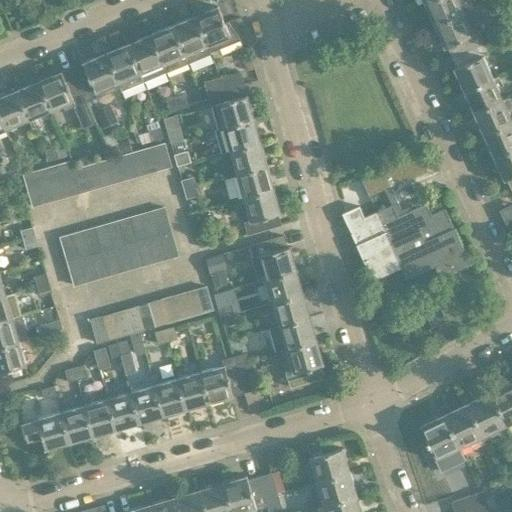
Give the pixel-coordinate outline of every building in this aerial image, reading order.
[(433,26),(472,8),(468,0),(431,0),(423,4),(433,26)] [(194,16),(210,53),(240,40),(228,22),(224,24),(217,6),(194,16)] [(452,57),(483,43),(478,32),(483,30),(472,8),(433,26),(443,48),(447,47),(452,57)] [(210,53),(194,16),(172,25),(188,64),(210,54),(210,53)] [(188,64),(172,25),(149,34),(165,73),(188,64)] [(165,73),(149,34),(127,44),(143,82),(165,73)] [(463,92),(493,78),(483,56),(488,54),(483,43),(452,57),(456,68),(453,69),(463,92)] [(143,82),(127,44),(105,53),(119,88),(121,92),(143,82)] [(119,88),(105,53),(82,62),(82,63),(72,68),(86,102),(119,88)] [(86,102),(72,68),(61,72),(61,71),(38,81),(50,111),(63,106),(64,111),(86,102)] [(240,73),(214,80),(217,92),(243,84),(240,73)] [(493,78),(463,92),(473,114),(503,100),(497,88),(503,86),(498,76),(493,78)] [(205,83),(208,94),(217,92),(214,80),(205,83)] [(50,111),(38,81),(15,90),(28,121),(50,111)] [(208,94),(218,129),(254,119),(247,95),(243,84),(217,92),(208,94)] [(28,121),(15,90),(0,96),(0,115),(6,130),(28,121)] [(185,95),(176,97),(179,109),(188,106),(185,95)] [(170,111),(179,109),(176,97),(167,100),(170,111)] [(503,100),(473,114),(483,136),(511,122),(511,120),(507,110),(511,107),(511,105),(509,98),(503,100)] [(97,111),(104,127),(116,122),(109,105),(97,111)] [(221,154),(229,151),(261,142),(254,119),(218,129),(215,130),(221,154)] [(493,158),(511,149),(511,122),(483,136),(493,158)] [(160,128),(148,132),(151,141),(162,138),(160,128)] [(168,135),(170,143),(183,139),(181,131),(168,135)] [(120,154),(131,151),(128,140),(117,144),(120,154)] [(267,166),(261,142),(229,151),(235,175),(267,166)] [(153,147),(159,170),(171,167),(164,144),(153,147)] [(153,147),(141,150),(148,173),(159,170),(153,147)] [(51,148),(44,150),(47,161),(58,158),(56,151),(51,148)] [(511,189),(511,149),(493,158),(503,181),(506,179),(511,189)] [(148,173),(141,150),(129,153),(136,177),(148,173)] [(419,152),(362,178),(370,196),(427,170),(419,152)] [(129,153),(118,157),(125,180),(136,177),(129,153)] [(78,158),(81,167),(96,163),(94,154),(78,158)] [(174,157),(177,166),(189,163),(186,154),(174,157)] [(125,180),(118,157),(106,160),(113,183),(125,180)] [(106,160),(95,163),(101,186),(113,183),(106,160)] [(70,161),(58,165),(60,173),(72,170),(70,161)] [(101,186),(95,163),(83,167),(90,190),(101,186)] [(60,173),(58,165),(46,168),(49,177),(60,173)] [(235,175),(231,176),(238,199),(242,198),(274,189),(267,166),(235,175)] [(83,167),(72,170),(78,193),(90,190),(83,167)] [(46,168),(35,171),(37,180),(49,177),(46,168)] [(67,196),(78,193),(72,170),(60,173),(67,196)] [(23,175),(26,183),(37,180),(35,171),(23,175)] [(67,196),(60,173),(49,177),(55,200),(67,196)] [(55,200),(49,177),(37,180),(44,203),(55,200)] [(184,190),(195,186),(193,177),(181,181),(184,190)] [(44,203),(37,180),(26,183),(32,206),(44,203)] [(198,195),(195,186),(184,190),(186,199),(198,195)] [(281,213),(274,189),(242,198),(249,221),(244,223),(247,234),(280,225),(277,214),(281,213)] [(342,214),(372,280),(401,267),(406,279),(435,266),(440,277),(470,264),(445,209),(431,215),(426,203),(397,216),(392,205),(364,217),(359,206),(342,214)] [(152,211),(159,235),(171,232),(164,207),(152,211)] [(148,238),(159,235),(152,211),(141,214),(148,238)] [(136,241),(148,238),(141,214),(129,217),(136,241)] [(125,245),(136,241),(129,217),(118,221),(125,245)] [(113,248),(125,245),(118,221),(106,224),(113,248)] [(102,251),(113,248),(106,224),(95,227),(102,251)] [(21,231),(23,240),(35,236),(32,227),(21,231)] [(90,255),(102,251),(95,227),(83,231),(90,255)] [(72,234),(78,258),(90,255),(83,231),(72,234)] [(171,232),(159,235),(166,259),(178,256),(171,232)] [(60,237),(67,261),(78,258),(72,234),(60,237)] [(155,262),(166,259),(159,235),(148,238),(155,262)] [(35,236),(23,240),(26,249),(37,245),(35,236)] [(258,281),(265,279),(297,270),(290,246),(286,247),(283,236),(251,246),(254,256),(251,257),(258,281)] [(143,266),(155,262),(148,238),(136,241),(143,266)] [(143,266),(136,241),(125,245),(132,269),(143,266)] [(120,272),(132,269),(125,245),(113,248),(120,272)] [(108,275),(120,272),(113,248),(102,251),(108,275)] [(97,279),(108,275),(102,251),(90,255),(97,279)] [(222,254),(206,258),(210,274),(222,270),(225,262),(222,254)] [(97,279),(90,255),(78,258),(85,282),(97,279)] [(74,285),(85,282),(78,258),(67,261),(74,285)] [(265,279),(272,302),(304,293),(297,270),(265,279)] [(34,277),(37,286),(48,283),(46,274),(34,277)] [(51,292),(48,283),(37,286),(39,295),(51,292)] [(194,290),(201,313),(212,309),(206,286),(194,290)] [(201,313),(194,290),(183,293),(189,316),(201,313)] [(14,292),(6,295),(0,296),(0,321),(21,316),(14,292)] [(189,316),(183,293),(171,296),(178,319),(189,316)] [(272,302),(278,326),(310,317),(304,293),(272,302)] [(178,319),(171,296),(159,300),(166,323),(178,319)] [(425,303),(432,325),(446,320),(439,298),(425,303)] [(166,323),(159,300),(148,303),(155,326),(166,323)] [(136,306),(143,329),(155,326),(148,303),(136,306)] [(218,308),(221,317),(232,314),(230,305),(218,308)] [(125,310),(132,333),(143,329),(136,306),(125,310)] [(113,313),(120,336),(132,333),(125,310),(113,313)] [(102,316),(108,339),(120,336),(113,313),(102,316)] [(235,323),(232,314),(221,317),(223,326),(235,323)] [(28,339),(21,316),(0,321),(0,346),(19,341),(28,339)] [(108,339),(102,316),(90,320),(97,343),(108,339)] [(275,352),(279,351),(317,340),(310,317),(278,326),(269,328),(275,352)] [(47,323),(40,325),(42,334),(50,332),(61,329),(59,320),(47,323)] [(164,330),(167,341),(176,339),(173,327),(164,330)] [(64,338),(61,329),(50,332),(52,341),(64,338)] [(158,344),(167,341),(164,330),(155,332),(158,344)] [(137,333),(131,335),(136,354),(143,352),(137,333)] [(117,343),(121,355),(129,352),(126,340),(117,343)] [(317,340),(279,351),(288,380),(289,380),(291,387),(311,382),(325,378),(321,366),(322,366),(322,365),(324,364),(317,340)] [(26,365),(19,341),(0,346),(0,376),(9,374),(8,370),(26,365)] [(121,355),(117,343),(108,346),(112,357),(121,355)] [(245,354),(233,357),(236,366),(247,363),(245,354)] [(223,365),(200,371),(209,403),(232,397),(232,396),(244,392),(236,366),(233,357),(221,360),(223,365)] [(247,363),(236,366),(244,392),(255,389),(247,363)] [(86,377),(83,365),(74,368),(77,379),(86,377)] [(68,382),(77,379),(74,368),(65,370),(68,382)] [(185,410),(209,403),(200,371),(176,378),(185,410)] [(162,417),(185,410),(176,378),(153,385),(162,417)] [(511,380),(490,392),(507,426),(511,423),(511,380)] [(139,424),(162,417),(153,385),(130,392),(139,424)] [(54,386),(42,389),(45,401),(57,398),(54,386)] [(116,430),(139,424),(130,392),(106,398),(116,430)] [(467,403),(483,437),(507,426),(490,392),(467,403)] [(92,437),(116,430),(106,398),(83,405),(92,437)] [(443,414),(460,449),(483,437),(467,403),(443,414)] [(69,444),(92,437),(83,405),(60,412),(69,444)] [(69,444),(60,412),(23,422),(28,441),(41,437),(45,451),(69,444)] [(443,414),(419,426),(427,441),(425,442),(427,446),(425,447),(430,458),(434,456),(436,460),(441,471),(465,460),(460,449),(443,414)] [(308,458),(315,482),(350,472),(343,448),(321,454),(321,451),(312,454),(313,457),(308,458)] [(357,495),(350,472),(315,482),(322,505),(357,495)] [(267,505),(279,501),(271,473),(259,477),(267,505)] [(222,482),(230,511),(247,511),(267,506),(267,505),(259,477),(247,480),(246,475),(222,482)] [(199,489),(206,511),(230,511),(222,482),(199,489)] [(176,496),(180,511),(206,511),(199,489),(176,496)] [(452,502),(455,511),(459,511),(487,503),(483,492),(452,502)] [(507,493),(494,498),(498,508),(510,504),(507,493)] [(324,511),(361,511),(357,495),(322,505),(324,511)] [(153,502),(155,511),(180,511),(176,496),(153,502)] [(267,506),(269,511),(281,511),(279,501),(267,505),(267,506)] [(155,511),(153,502),(129,509),(130,510),(124,511),(155,511)] [(490,511),(487,503),(459,511),(490,511)]
